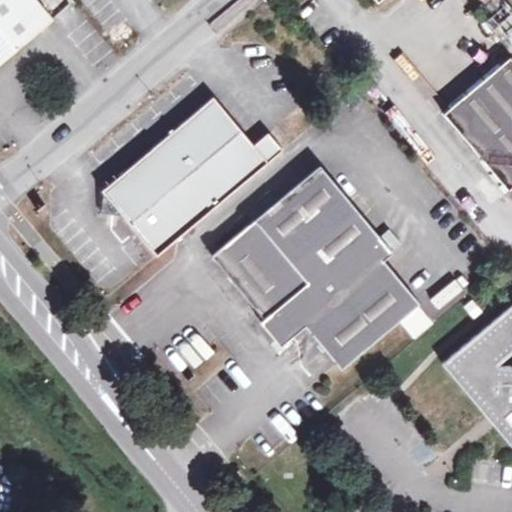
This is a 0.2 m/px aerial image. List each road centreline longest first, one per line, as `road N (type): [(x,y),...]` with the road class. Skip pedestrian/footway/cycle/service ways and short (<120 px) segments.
road 1 (tertiary): [(0,262),(209,511)]
road 2 (unknown): [(511,210),(325,0)]
